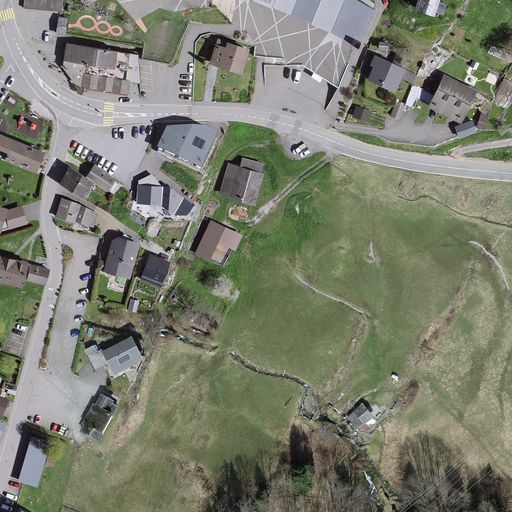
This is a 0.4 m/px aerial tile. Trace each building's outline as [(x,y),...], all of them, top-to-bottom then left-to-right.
[(60,0),(23,0),(23,8),(59,10),(60,0)] [(68,32),(145,45),(142,59),(162,62),(171,64),(174,59),(189,19),(193,8),(175,12),(160,9),(135,22),(116,0),(97,0),(90,5),(74,6),(68,32)] [(255,0),(271,6),(276,9),(289,13),(330,29),(341,35),(358,44),(372,9),(354,0),(255,0)] [(435,0),(415,0),(412,9),(430,16),(435,0)] [(330,29),(289,13),(301,65),(324,79),(336,88),(358,44),(341,35),(330,29)] [(66,20),(57,18),(55,32),(64,34),(66,20)] [(243,50),(222,43),(220,49),(212,46),(206,64),(235,73),(243,50)] [(79,84),(78,87),(93,89),(108,92),(123,94),(125,82),(130,82),(139,83),(139,76),(137,61),(136,55),(112,51),(64,44),(61,61),(60,63),(71,83),(79,84)] [(400,69),(372,56),(368,64),(371,66),(365,79),(390,91),(400,69)] [(471,92),(441,76),(425,105),(455,121),(471,92)] [(413,83),(410,91),(420,94),(422,87),(413,83)] [(369,112),(355,107),(352,116),(366,121),(369,112)] [(487,117),(480,115),(476,127),(482,129),(487,117)] [(473,131),(470,121),(453,127),(457,136),(473,131)] [(218,137),(205,131),(170,131),(161,151),(203,169),(218,137)] [(0,148),(8,153),(14,141),(0,134),(0,148)] [(43,153),(14,141),(8,153),(6,159),(35,171),(43,153)] [(262,164),(243,159),(241,168),(229,165),(221,193),(251,202),(262,164)] [(114,179),(93,165),(86,175),(107,189),(114,179)] [(92,182),(69,168),(61,183),(83,196),(92,182)] [(185,213),(193,205),(169,187),(162,187),(139,186),(138,203),(161,204),(175,213),(185,213)] [(62,201),(58,216),(75,221),(77,222),(78,221),(92,225),(96,212),(79,207),(62,201)] [(21,206),(10,209),(8,220),(11,227),(26,223),(21,206)] [(238,233),(213,221),(198,253),(223,265),(238,233)] [(137,244),(116,238),(106,269),(127,275),(137,244)] [(167,262),(150,255),(143,275),(160,281),(167,262)] [(26,263),(0,256),(0,279),(19,285),(26,263)] [(48,270),(32,266),(29,280),(44,284),(48,270)] [(143,362),(132,340),(105,354),(103,352),(99,354),(95,348),(87,352),(97,370),(109,364),(115,376),(143,362)] [(111,401),(102,396),(96,406),(93,404),(82,424),(85,425),(81,432),(98,441),(117,408),(109,403),(111,401)] [(373,418),(363,406),(349,418),(359,430),(373,418)] [(50,441),(30,435),(18,480),(38,486),(50,441)]
